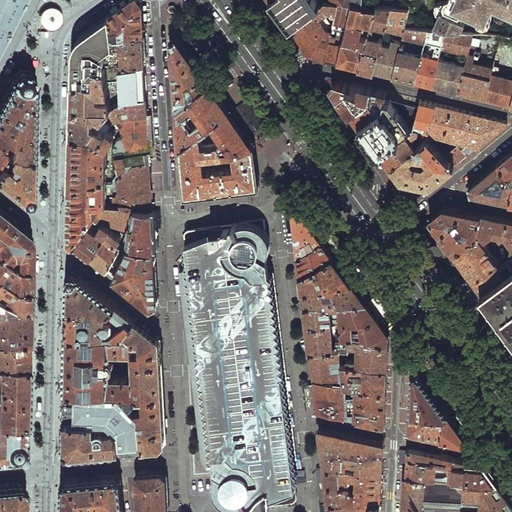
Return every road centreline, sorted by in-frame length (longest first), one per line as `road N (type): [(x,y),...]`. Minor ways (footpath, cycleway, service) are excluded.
road 1 (residential): [(278,77),(302,64),(320,66),(511,114)]
road 2 (residential): [(154,0),(169,219)]
road 3 (primary): [(511,403),(388,229)]
road 4 (primary): [(199,0),(319,163)]
road 5 (primary): [(319,163),(428,317)]
road 6 (primary): [(388,229),(278,77)]
road 7 (primary): [(428,317),(511,433)]
road 8 (residential): [(394,435),(400,344),(428,317)]
road 9 (residential): [(0,472),(128,463)]
road 10 (residential): [(394,435),(471,451),(511,437)]
